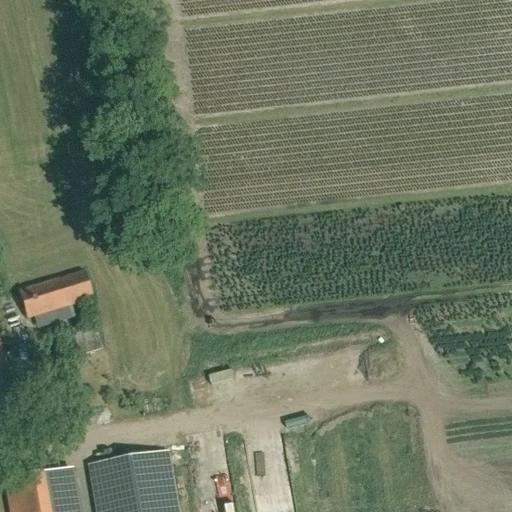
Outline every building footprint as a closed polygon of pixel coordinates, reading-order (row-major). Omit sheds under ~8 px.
[(27,319),(92,298),(84,272),(18,292),(27,319)] [(96,329),(72,336),(78,357),(103,349),(96,329)] [(0,398),(15,393),(0,344),(0,398)] [(88,466),(96,511),(177,511),(167,452),(88,466)] [(4,482),(9,511),(78,511),(71,470),(4,482)]
